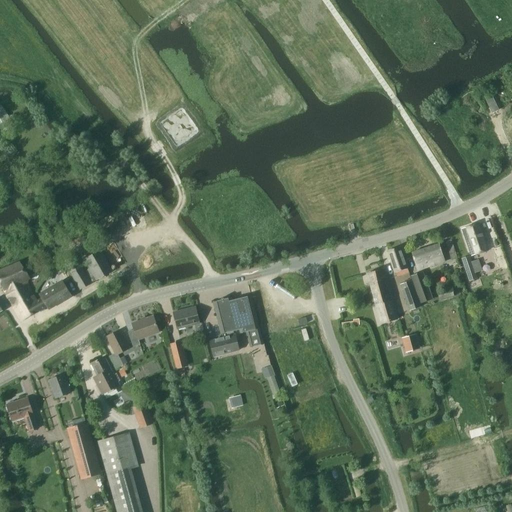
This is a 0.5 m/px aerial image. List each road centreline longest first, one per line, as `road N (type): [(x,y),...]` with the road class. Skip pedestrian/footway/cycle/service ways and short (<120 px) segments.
road 1 (tertiary): [(0,379),(141,299),(309,261)]
road 2 (unclassified): [(404,511),(340,369),(309,261)]
road 3 (track): [(462,213),(325,0)]
road 4 (tertiary): [(309,261),(462,213),(511,183)]
